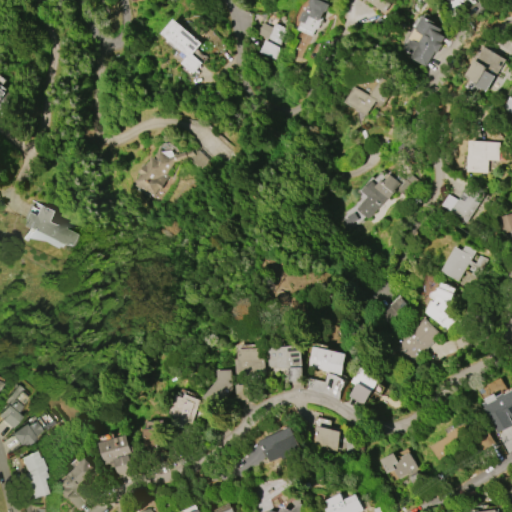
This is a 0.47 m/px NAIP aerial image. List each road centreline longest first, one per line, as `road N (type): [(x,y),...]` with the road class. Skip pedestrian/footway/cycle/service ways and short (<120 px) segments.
road 1 (residential): [(100,511),(198,461),(256,408),(280,399),(304,396),(381,429),(400,429),(477,359),(499,352),(511,314)]
road 2 (residential): [(511,26),(477,32),(425,97),(418,115),(439,176),(376,292)]
road 3 (residential): [(320,62),(293,112),(258,103),(246,89),(241,60),(247,20),(232,0)]
road 4 (residential): [(189,126),(155,122),(114,142),(97,133),(92,88),(112,50)]
